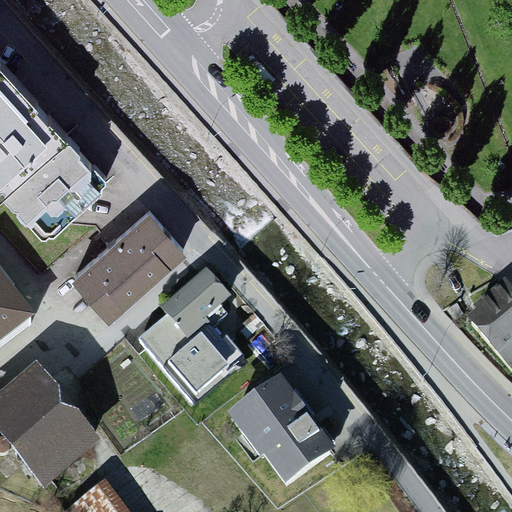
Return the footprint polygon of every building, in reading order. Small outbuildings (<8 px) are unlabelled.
[(0,192),(61,137),(0,70),(0,192)] [(103,176),(67,138),(4,195),(46,240),(57,236),(104,191),(103,176)] [(188,256),(152,213),(76,279),(112,322),(188,256)] [(237,305),(207,273),(161,316),(168,324),(143,347),(199,406),(240,368),(207,333),(237,305)] [(511,296),(504,286),(464,319),(511,377),(511,296)] [(0,360),(35,333),(0,289),(0,360)] [(103,451),(39,373),(0,404),(0,442),(46,498),(103,451)] [(339,459),(283,387),(232,427),(288,499),(339,459)] [(125,511),(108,487),(72,511),(125,511)]
